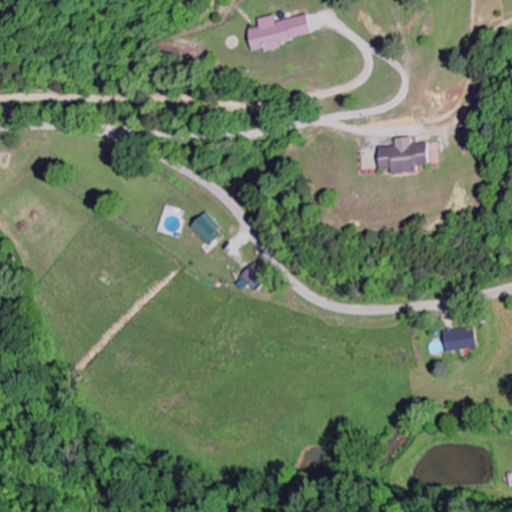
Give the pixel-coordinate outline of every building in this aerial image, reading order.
[(286,22),(284,15),(267,19),(269,27),(260,29),(265,51),(275,49),(276,52),(293,48),(291,42),(322,35),(318,15),(286,22)] [(429,172),(428,166),(439,166),(437,143),(421,144),(420,138),(403,139),(403,147),(389,148),(390,171),(402,170),(402,174),(429,172)] [(197,227),(213,244),(228,230),(212,212),(197,227)] [(245,277),(261,292),(274,278),(257,263),(245,277)] [(450,332),(452,352),(483,348),(481,328),(450,332)]
